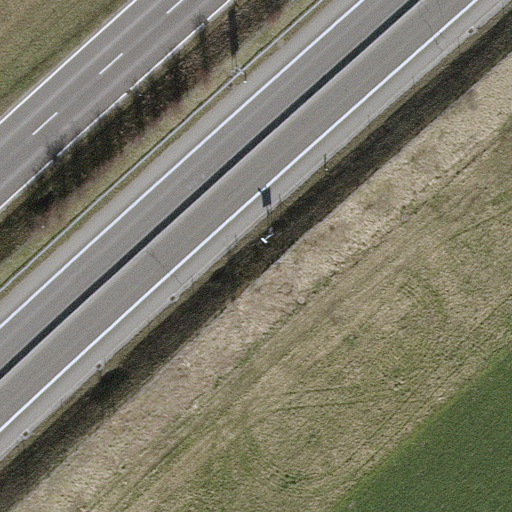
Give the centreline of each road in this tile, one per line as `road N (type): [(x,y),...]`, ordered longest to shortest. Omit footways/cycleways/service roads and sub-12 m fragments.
road 1 (trunk): [(0,407),(452,0)]
road 2 (trunk): [(389,0),(0,352)]
road 3 (primary): [(0,167),(185,0)]
